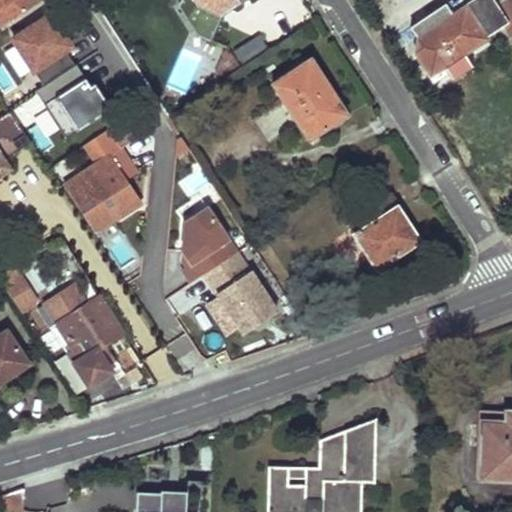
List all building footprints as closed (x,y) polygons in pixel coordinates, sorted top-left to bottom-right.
[(0,0),(0,25),(1,27),(41,1),(40,0),(0,0)] [(183,0),(180,7),(199,35),(211,37),(220,16),(244,0),(183,0)] [(446,74),(443,69),(464,56),(487,41),(485,38),(507,24),(511,32),(511,0),(505,0),(496,7),(491,0),(474,0),(451,16),(444,5),(410,28),(419,39),(416,54),(422,64),(421,65),(433,82),(446,74)] [(48,16),(11,40),(41,87),(73,66),(59,44),(64,40),(48,16)] [(241,65),(266,49),(258,36),(232,52),(241,65)] [(451,81),(472,68),(464,56),(443,69),(446,74),(451,81)] [(306,62),(332,101),(336,98),(310,59),(306,62)] [(308,141),(347,115),(336,98),(332,101),(306,62),(271,85),(308,141)] [(41,87),(34,91),(65,138),(109,110),(94,85),(91,86),(76,64),(73,66),(41,87)] [(0,179),(14,170),(7,159),(30,144),(9,112),(0,118),(0,179)] [(270,112),(256,118),(266,140),(280,133),(270,112)] [(97,165),(64,187),(94,233),(141,202),(123,176),(134,170),(108,130),(84,146),(97,165)] [(178,139),(177,154),(186,143),(182,137),(178,139)] [(376,269),(418,241),(406,224),(400,228),(390,213),(396,209),(387,194),(345,221),(376,269)] [(235,253),(205,208),(183,223),(180,251),(189,264),(184,266),(180,269),(189,282),(202,274),(235,253)] [(390,213),(400,228),(406,224),(396,209),(390,213)] [(189,264),(180,251),(179,259),(184,266),(189,264)] [(235,253),(202,274),(243,334),(276,311),(249,271),(248,272),(235,253)] [(14,265),(0,273),(0,281),(20,312),(36,302),(19,277),(21,275),(14,265)] [(186,290),(172,298),(181,313),(195,305),(186,290)] [(67,353),(88,387),(112,371),(107,364),(115,359),(105,345),(123,333),(99,297),(57,323),(73,349),(67,353)] [(7,331),(0,335),(0,383),(18,371),(11,361),(22,354),(7,331)] [(22,354),(11,361),(18,371),(28,364),(22,354)] [(504,481),(511,481),(511,412),(507,412),(507,425),(482,424),(480,473),(504,473),(504,481)] [(360,511),(361,482),(374,482),(375,419),(320,442),(319,469),(318,487),(304,487),(287,487),(287,468),(268,468),(267,511),(360,511)] [(319,469),(305,469),(304,487),(318,487),(319,469)] [(185,511),(187,491),(164,490),(165,476),(137,476),(135,511),(185,511)] [(3,511),(22,511),(23,489),(5,495),(3,511)]
